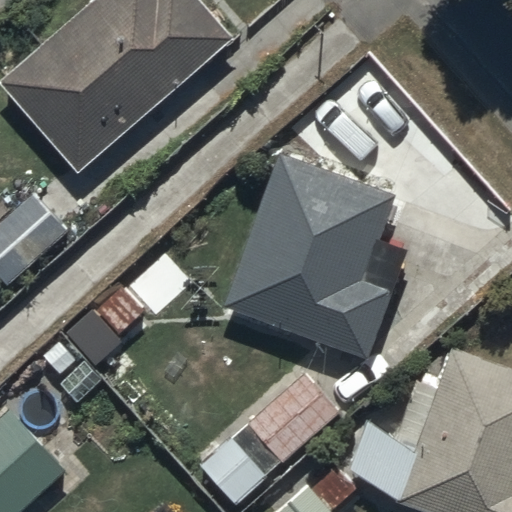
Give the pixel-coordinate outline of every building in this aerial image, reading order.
[(224,20),(205,0),(81,0),(6,73),(84,154),(224,20)] [(417,196),(276,145),(221,297),(362,348),(417,196)] [(71,236),(39,202),(35,198),(0,231),(0,257),(23,282),(71,236)] [(474,511),(511,511),(511,343),(443,324),(395,489),(474,511)] [(342,415),(303,373),(247,426),(287,468),(342,415)] [(0,511),(30,511),(69,474),(11,415),(0,425),(0,511)] [(267,480),(228,439),(199,468),(237,508),(267,480)] [(268,511),(336,511),(357,493),(325,460),(268,511)]
